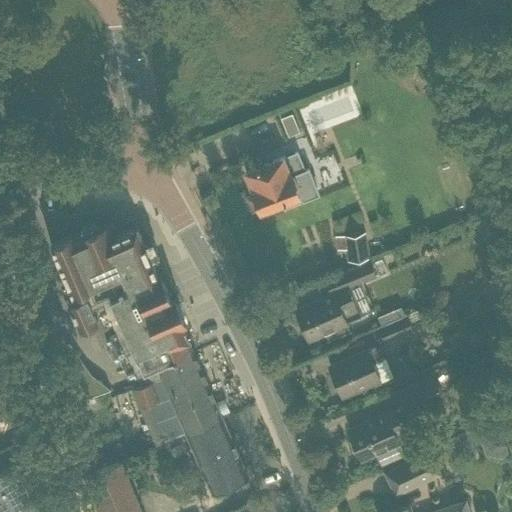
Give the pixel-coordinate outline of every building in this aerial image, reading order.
[(292,113),(280,118),(288,136),(299,132),(292,113)] [(319,193),(309,168),(305,170),(297,150),(263,163),(245,171),(253,190),(252,191),(261,210),(283,201),(285,206),(314,195),(319,193)] [(50,244),(71,291),(74,299),(67,302),(79,327),(97,319),(91,306),(102,301),(135,376),(158,366),(193,351),(182,326),(185,325),(174,298),(170,300),(159,274),(157,275),(136,227),(116,235),(111,222),(80,235),(78,232),(50,244)] [(368,256),(365,232),(336,236),(338,249),(346,247),(348,259),(368,256)] [(370,260),(343,271),(349,287),(377,275),(370,260)] [(499,261),(484,267),(488,275),(502,270),(499,261)] [(360,316),(348,288),(333,294),(332,293),(296,309),(309,338),(325,331),(328,339),(326,340),(327,341),(351,330),(351,329),(349,330),(345,322),(360,316)] [(385,342),(413,329),(406,314),(378,326),(385,342)] [(68,342),(56,345),(70,403),(109,389),(90,373),(68,342)] [(381,359),(375,345),(370,347),(329,365),(342,394),(374,381),(376,384),(393,376),(385,357),(381,359)] [(186,432),(221,416),(193,351),(158,366),(161,375),(131,389),(154,447),(186,432)] [(400,407),(439,390),(432,374),(393,391),(400,407)] [(382,463),(405,452),(395,427),(401,425),(395,408),(389,410),(348,428),(361,457),(376,451),(382,463)] [(221,416),(186,432),(213,493),(248,478),(221,416)] [(441,473),(429,449),(404,460),(416,485),(441,473)] [(141,511),(120,461),(84,476),(98,511),(141,511)] [(40,511),(15,465),(0,473),(0,511),(40,511)] [(411,511),(408,503),(381,511),(467,511),(464,500),(432,509),(433,511),(411,511)]
